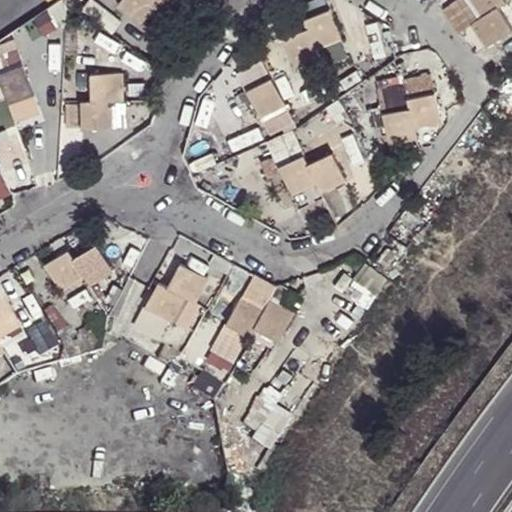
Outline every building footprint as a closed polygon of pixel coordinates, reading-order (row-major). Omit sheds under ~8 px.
[(156,5),(150,0),(117,0),(113,5),(138,26),(156,5)] [(150,0),(156,5),(163,11),(171,0),(150,0)] [(459,0),(474,22),(493,10),(506,0),(459,0)] [(298,20),(299,21),(310,50),(336,40),(324,9),(298,20)] [(508,33),(493,10),(474,22),(467,27),(482,50),(508,33)] [(310,50),(299,21),(274,31),(289,69),(314,59),(310,50)] [(0,53),(0,91),(5,104),(32,93),(13,48),(0,53)] [(89,101),(110,101),(121,101),(120,75),(89,75),(89,101)] [(257,120),(281,107),(266,78),(241,91),(257,120)] [(401,87),(410,131),(437,125),(426,78),(401,82),(401,87)] [(413,141),(410,131),(401,87),(375,91),(386,146),(413,141)] [(32,93),(5,104),(13,127),(41,115),(32,93)] [(110,127),(110,101),(89,101),(78,102),(78,127),(110,127)] [(78,127),(78,102),(63,102),(63,127),(78,127)] [(288,195),(313,184),(304,164),(289,132),(264,142),(271,158),(260,163),(266,177),(278,172),(288,195)] [(304,164),(313,184),(318,194),(342,182),(328,153),(304,164)] [(70,258),(80,276),(85,286),(108,274),(92,245),(70,258)] [(57,289),(80,276),(70,258),(64,248),(42,260),(57,289)] [(176,263),(162,289),(191,306),(205,280),(176,263)] [(191,306),(162,289),(152,285),(140,307),(169,323),(184,331),(196,308),(191,306)] [(245,337),(250,328),(260,309),(237,296),(222,324),(245,337)] [(260,309),(250,328),(275,341),(290,313),(265,300),(260,309)] [(0,337),(16,327),(0,301),(0,337)] [(163,334),(169,323),(140,307),(134,318),(163,334)]
